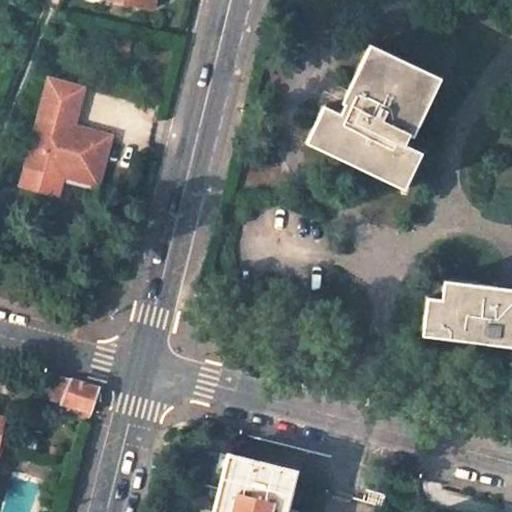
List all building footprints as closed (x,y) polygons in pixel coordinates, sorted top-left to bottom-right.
[(341,112),(325,103),(306,141),(361,167),(403,188),(420,151),(403,142),(408,133),(411,133),(437,79),(370,46),(343,99),(346,101),(341,112)] [(73,125),(69,124),(72,112),(76,113),(83,86),(53,78),(25,182),(59,191),(65,172),(98,181),(110,135),(73,125)] [(511,288),(441,279),(438,296),(425,294),(419,332),(480,340),(511,344),(511,288)] [(49,370),(43,393),(82,406),(80,413),(88,416),(100,388),(49,370)] [(0,456),(2,456),(9,417),(0,414),(0,456)] [(242,457),(228,453),(225,466),(240,469),(242,457)] [(285,511),(297,470),(242,457),(240,469),(225,466),(213,511),(285,511)]
